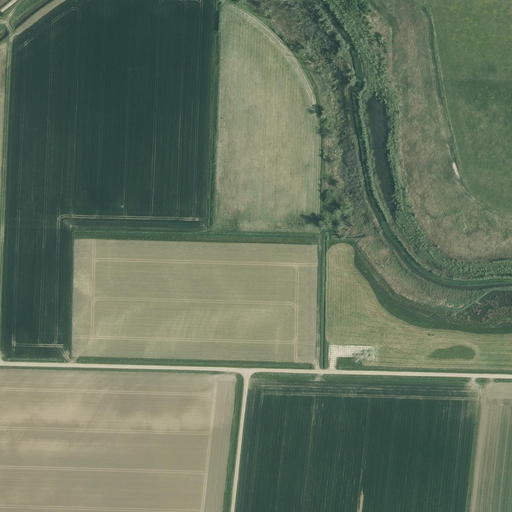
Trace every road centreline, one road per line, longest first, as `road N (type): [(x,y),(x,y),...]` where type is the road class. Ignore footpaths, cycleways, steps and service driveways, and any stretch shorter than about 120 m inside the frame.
road 1 (track): [(247,370),(511,376)]
road 2 (track): [(0,362),(247,370)]
road 3 (track): [(0,248),(6,20)]
road 4 (track): [(247,370),(232,511)]
road 5 (track): [(317,371),(320,237)]
